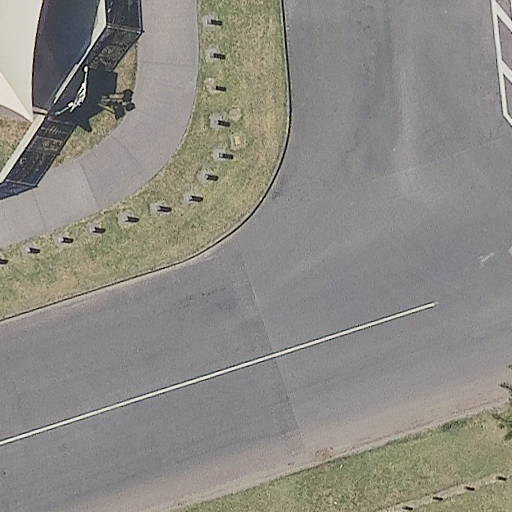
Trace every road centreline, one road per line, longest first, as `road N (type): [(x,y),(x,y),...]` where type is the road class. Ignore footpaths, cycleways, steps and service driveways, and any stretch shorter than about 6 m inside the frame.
road 1 (unclassified): [(414,308),(0,442)]
road 2 (residential): [(414,308),(386,0)]
